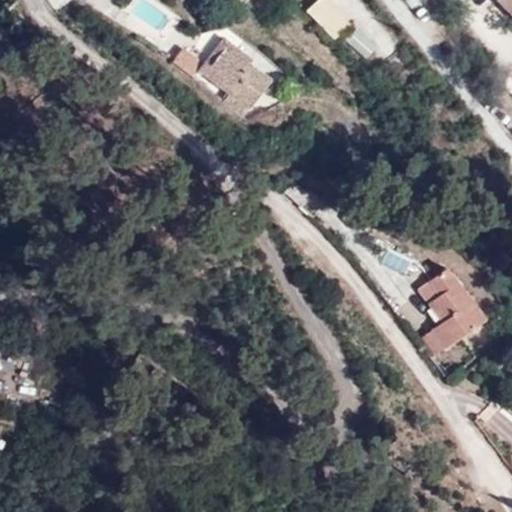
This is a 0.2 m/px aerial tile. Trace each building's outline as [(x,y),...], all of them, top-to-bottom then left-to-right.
[(241,0),(220,0),(229,11),(241,0)] [(317,0),(306,10),(334,40),(353,23),(331,0),(317,0)] [(511,0),(495,0),(511,16),(511,0)] [(206,59),(212,63),(225,45),(249,63),(253,58),(223,35),(206,59)] [(198,70),(230,92),(223,102),(242,116),(270,78),(249,63),(225,45),(212,63),(206,59),(198,70)] [(174,62),(193,77),(198,70),(203,63),(183,49),(174,62)] [(442,316),(431,324),(445,342),(483,315),(446,264),(430,276),(440,289),(428,297),(442,316)] [(445,342),(431,324),(416,335),(429,352),(445,342)]
